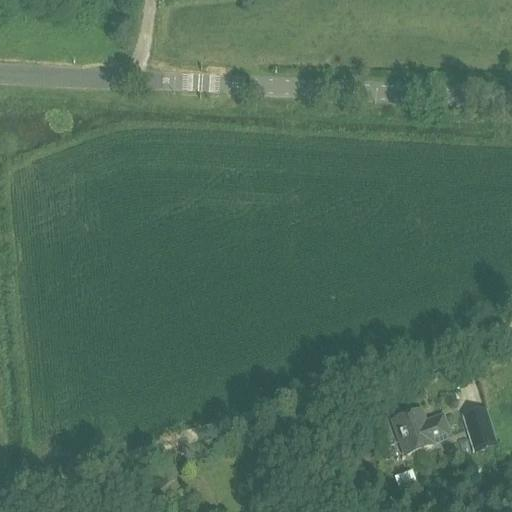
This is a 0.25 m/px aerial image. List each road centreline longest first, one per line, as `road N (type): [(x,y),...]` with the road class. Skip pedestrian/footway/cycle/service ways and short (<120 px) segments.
road 1 (residential): [(0,504),(511,328)]
road 2 (tertiary): [(0,75),(511,100)]
